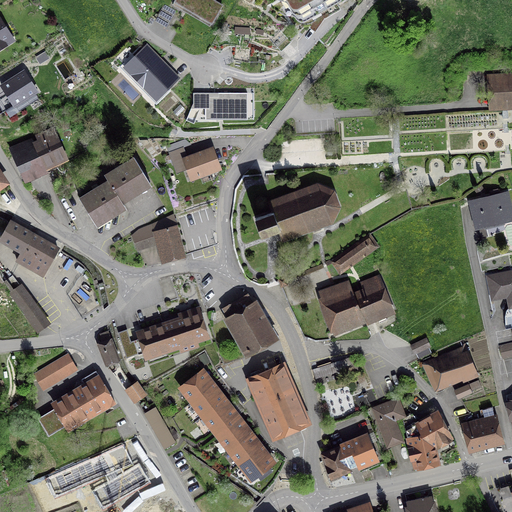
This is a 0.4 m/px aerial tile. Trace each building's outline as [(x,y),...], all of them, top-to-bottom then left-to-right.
[(209,0),(174,0),(173,2),(211,24),(221,7),(209,0)] [(289,0),(300,18),(302,19),(305,18),(337,0),(289,0)] [(162,8),(154,22),(166,29),(175,15),(162,8)] [(0,49),(16,40),(0,14),(0,49)] [(317,30),(325,18),(319,14),(310,26),(317,30)] [(280,30),(270,40),(281,51),(291,42),(280,30)] [(181,77),(147,43),(123,66),(156,100),(181,77)] [(2,86),(14,106),(37,91),(24,71),(2,86)] [(511,76),(489,77),(491,107),(511,106),(511,76)] [(254,93),(193,93),(193,103),(186,120),(194,124),(196,119),(209,119),(209,116),(254,116),(254,93)] [(296,120),(297,133),(328,131),(327,118),(296,120)] [(47,136),(13,152),(26,180),(60,164),(47,136)] [(179,149),(164,155),(172,175),(181,172),(185,182),(218,170),(210,150),(183,160),(179,149)] [(99,189),(111,207),(143,188),(128,163),(96,183),(99,189)] [(282,240),(332,222),(340,210),(334,193),(318,185),(269,203),(271,212),(256,218),(259,227),(263,237),(271,233),(279,230),(282,240)] [(99,189),(75,206),(91,229),(115,212),(111,207),(99,189)] [(506,198),(469,205),(474,230),(511,222),(506,198)] [(170,222),(125,237),(130,252),(155,244),(162,265),(182,258),(170,222)] [(57,251),(9,224),(0,238),(0,241),(19,253),(15,261),(43,276),(57,251)] [(370,236),(333,260),(339,270),(377,246),(370,236)] [(511,272),(486,279),(490,299),(505,296),(507,306),(511,304),(511,272)] [(354,284),(319,297),(333,333),(394,310),(384,284),(357,294),(354,284)] [(36,330),(47,323),(21,287),(11,294),(36,330)] [(257,312),(248,297),(216,316),(241,359),(273,340),(257,312)] [(207,341),(200,316),(141,334),(148,359),(207,341)] [(126,331),(120,333),(128,357),(142,353),(138,341),(131,344),(126,331)] [(511,346),(497,351),(500,361),(511,357),(511,335),(510,336),(511,341),(511,346)] [(110,339),(99,344),(107,363),(118,359),(110,339)] [(424,342),(409,349),(413,358),(428,351),(424,342)] [(462,353),(425,367),(434,390),(471,376),(462,353)] [(33,376),(40,386),(71,368),(64,357),(33,376)] [(337,364),(330,367),(333,375),(340,371),(337,364)] [(260,403),(290,390),(280,368),(250,381),(260,403)] [(274,462),(269,455),(258,441),(244,423),(232,408),(222,394),(210,379),(203,370),(180,388),(251,480),(274,462)] [(111,403),(96,377),(48,405),(52,412),(59,424),(62,430),(111,403)] [(477,383),(460,389),(464,398),(480,392),(477,383)] [(124,390),(133,401),(139,396),(131,385),(124,390)] [(290,390),(260,403),(275,436),(302,424),(308,421),(294,388),(290,390)] [(387,445),(400,440),(392,418),(404,414),(399,400),(375,408),(387,445)] [(142,415),(162,451),(172,446),(152,410),(142,415)] [(59,424),(52,412),(36,421),(42,433),(59,424)] [(450,437),(439,414),(418,425),(423,435),(408,440),(414,468),(417,467),(437,463),(434,447),(450,437)] [(494,418),(463,426),(468,449),(486,444),(500,440),(494,418)] [(377,460),(367,437),(322,456),(327,467),(331,478),(377,460)] [(408,507),(408,511),(435,511),(434,502),(433,502),(432,496),(419,499),(407,501),(408,507)]
